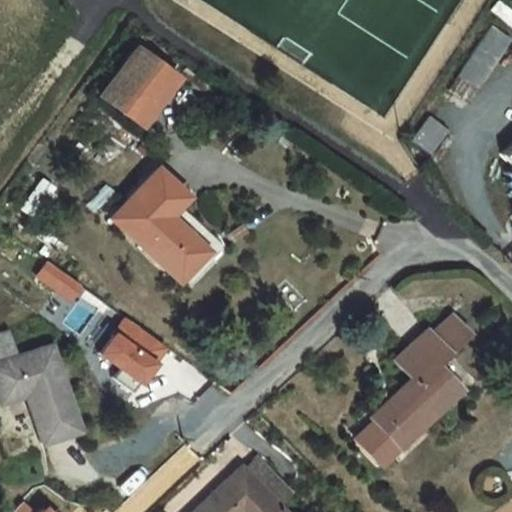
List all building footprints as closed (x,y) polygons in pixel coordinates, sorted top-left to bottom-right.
[(451,72),(473,87),(507,37),(485,22),(451,72)] [(169,82),(128,54),(99,102),(139,130),(169,82)] [(511,143),(500,156),(511,168),(511,143)] [(179,199),(152,174),(107,221),(183,293),(215,260),(215,244),(174,205),(179,199)] [(29,274),(65,301),(78,284),(41,257),(29,274)] [(129,387),(162,348),(119,311),(86,350),(129,387)] [(402,381),(363,418),(395,451),(457,393),(434,368),(467,338),(449,319),(424,341),(419,335),(387,365),(402,381)] [(0,402),(20,396),(37,446),(70,434),(43,347),(0,361),(0,402)] [(294,511),(246,463),(192,511),(294,511)] [(48,511),(33,498),(20,511),(48,511)]
